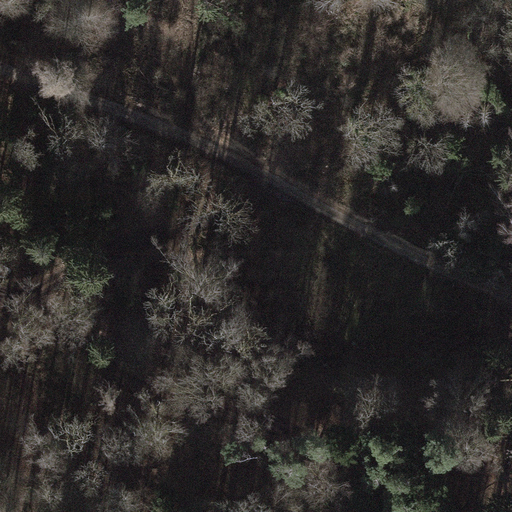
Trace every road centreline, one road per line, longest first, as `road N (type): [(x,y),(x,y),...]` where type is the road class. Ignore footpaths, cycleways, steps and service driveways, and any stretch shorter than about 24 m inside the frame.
road 1 (track): [(511,293),(433,261),(246,160),(0,64)]
road 2 (track): [(0,300),(132,345),(283,340),(464,274)]
